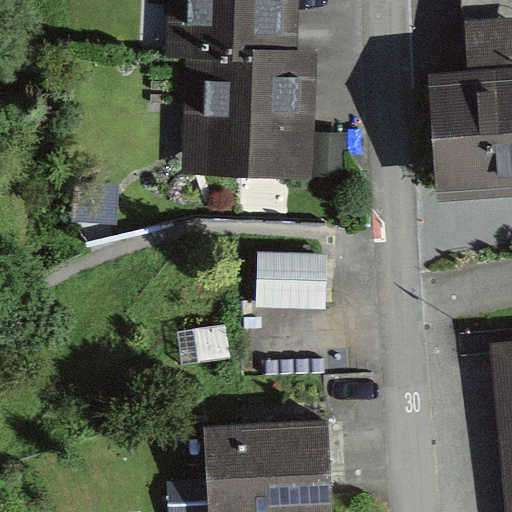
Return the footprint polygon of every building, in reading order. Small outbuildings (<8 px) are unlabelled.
[(307,0),(178,0),(175,62),(192,63),(186,171),(333,179),(335,146),(318,145),(323,62),(304,61),(307,0)] [(511,0),(468,0),(475,86),(446,88),(453,183),(511,178),(511,0)] [(327,265),(259,262),(257,302),(326,305),(327,265)] [(511,511),(511,351),(499,352),(511,511)] [(334,511),(329,422),(205,429),(209,486),(172,488),(172,511),(334,511)]
